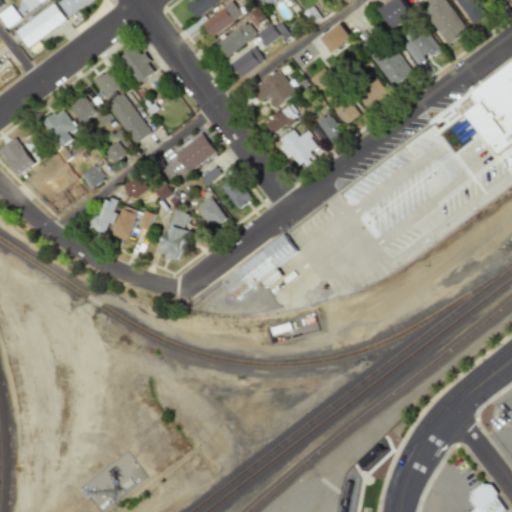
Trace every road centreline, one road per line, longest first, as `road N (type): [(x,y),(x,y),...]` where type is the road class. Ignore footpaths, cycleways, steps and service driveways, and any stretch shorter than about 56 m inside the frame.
road 1 (residential): [(181,292),(511,40)]
road 2 (residential): [(292,207),(135,0)]
road 3 (residential): [(181,292),(85,252),(0,185)]
road 4 (secondary): [(401,511),(437,428),(511,361)]
road 5 (residential): [(0,114),(150,0)]
